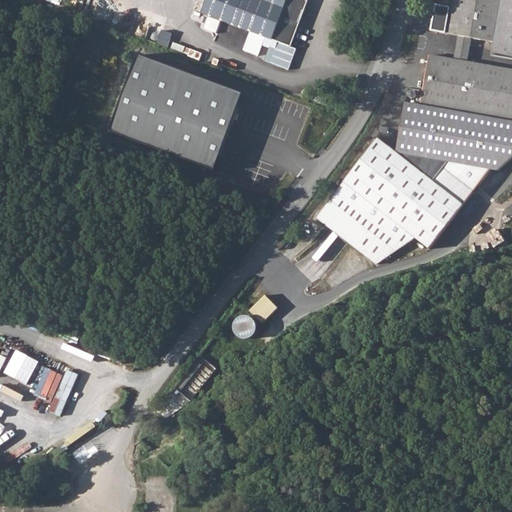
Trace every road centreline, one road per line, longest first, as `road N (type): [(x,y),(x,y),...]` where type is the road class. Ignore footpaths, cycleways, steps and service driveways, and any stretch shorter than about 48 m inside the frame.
road 1 (unclassified): [(407,0),(388,73),(365,120),(161,376),(94,508)]
road 2 (unknown): [(388,73),(332,60),(278,75),(152,0)]
